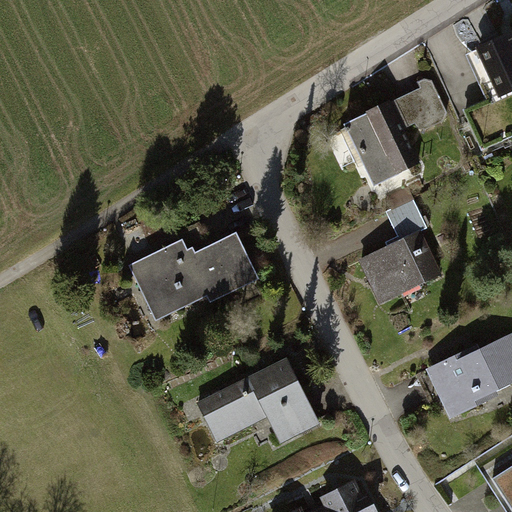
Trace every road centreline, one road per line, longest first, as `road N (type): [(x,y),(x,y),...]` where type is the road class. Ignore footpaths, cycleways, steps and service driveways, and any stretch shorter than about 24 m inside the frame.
road 1 (residential): [(252,130),(270,196),(401,461),(435,511)]
road 2 (residential): [(0,278),(252,130)]
road 3 (residential): [(464,0),(252,130)]
